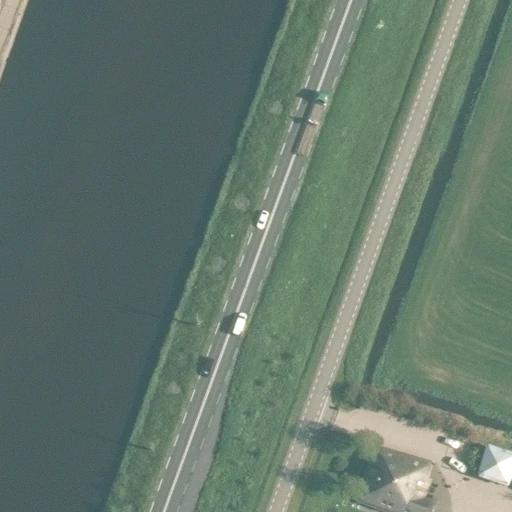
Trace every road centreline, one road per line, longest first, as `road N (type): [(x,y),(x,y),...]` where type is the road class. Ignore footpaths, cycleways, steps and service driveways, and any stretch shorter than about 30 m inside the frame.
road 1 (primary): [(165,511),(351,0)]
road 2 (unclassified): [(276,511),(461,0)]
